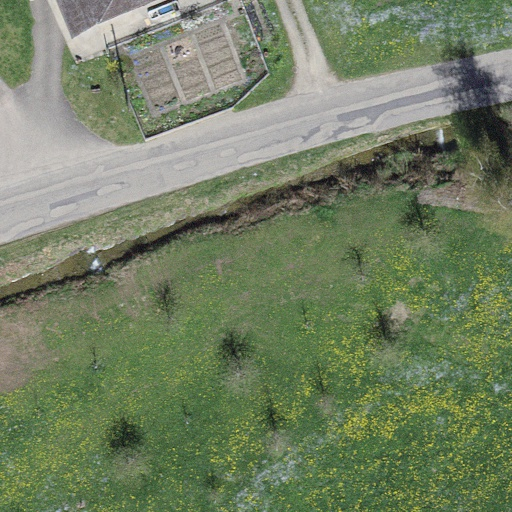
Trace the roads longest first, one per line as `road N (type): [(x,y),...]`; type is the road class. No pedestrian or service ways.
road 1 (residential): [(511,77),(395,97),(0,218)]
road 2 (track): [(44,0),(39,141),(49,201)]
